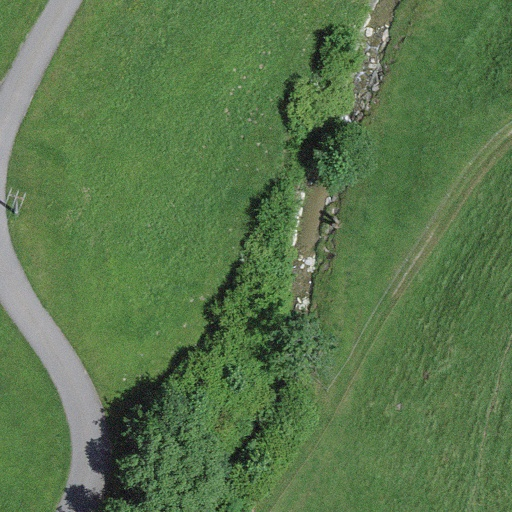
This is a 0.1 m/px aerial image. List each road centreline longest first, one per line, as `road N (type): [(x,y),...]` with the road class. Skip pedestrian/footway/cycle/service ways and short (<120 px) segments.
road 1 (unclassified): [(79,511),(93,468),(92,422),(0,254)]
road 2 (unclassified): [(0,143),(69,0)]
